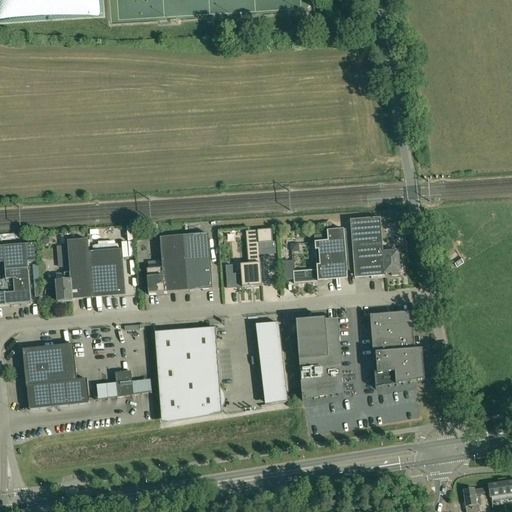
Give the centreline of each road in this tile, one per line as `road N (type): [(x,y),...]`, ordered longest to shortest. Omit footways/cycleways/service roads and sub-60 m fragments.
road 1 (primary): [(449,443),(17,507)]
road 2 (unclassified): [(0,327),(428,291)]
road 3 (primary): [(75,511),(445,456)]
road 4 (unclassified): [(428,291),(375,0)]
road 5 (unclassified): [(453,423),(428,291)]
